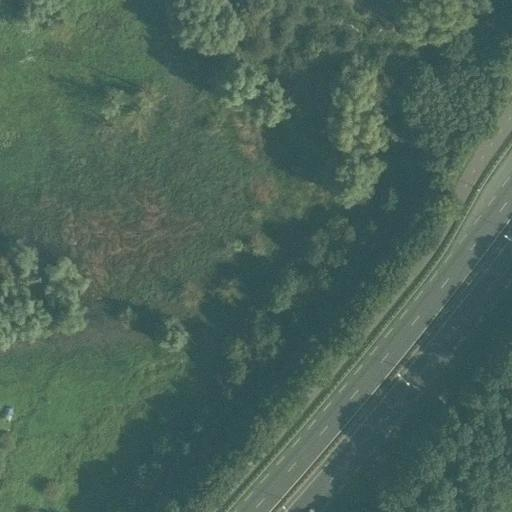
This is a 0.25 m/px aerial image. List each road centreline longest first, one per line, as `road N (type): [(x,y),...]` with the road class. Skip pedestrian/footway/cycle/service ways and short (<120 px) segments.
road 1 (trunk): [(511,197),(247,511)]
road 2 (trunk): [(299,511),(511,258)]
